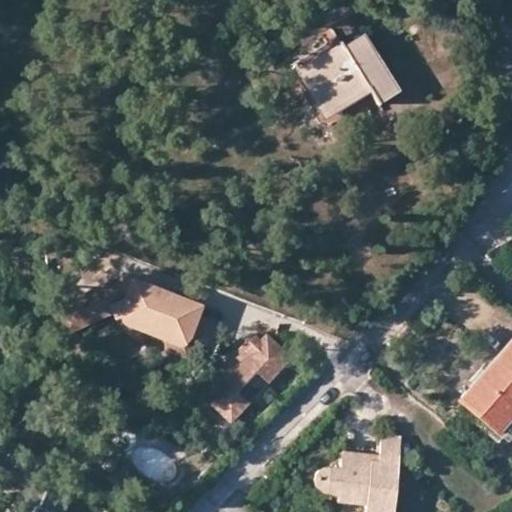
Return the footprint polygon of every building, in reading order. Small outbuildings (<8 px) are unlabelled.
[(341,42),(293,72),(323,118),(369,90),(376,101),(397,88),(363,33),(343,45),(341,42)] [(183,343),(188,330),(195,310),(199,300),(125,271),(58,302),(70,331),(112,306),(118,312),(129,305),(150,313),(148,327),(164,335),(183,343)] [(195,310),(188,330),(196,333),(203,315),(195,310)] [(258,340),(215,387),(206,397),(230,419),(289,356),(264,333),(258,340)] [(208,379),(215,387),(258,340),(251,334),(208,379)] [(511,336),(458,399),(472,411),(495,430),(511,409),(511,336)] [(511,433),(511,409),(495,430),(507,439),(511,433)] [(318,489),(325,493),(336,494),(335,500),(334,511),(390,511),(399,435),(380,433),(377,452),(342,449),(339,465),(323,465),(315,468),(313,477),(318,489)] [(35,462),(16,450),(8,462),(27,474),(35,462)] [(61,505),(64,493),(43,488),(40,500),(61,505)] [(53,511),(55,507),(34,500),(29,511),(53,511)]
